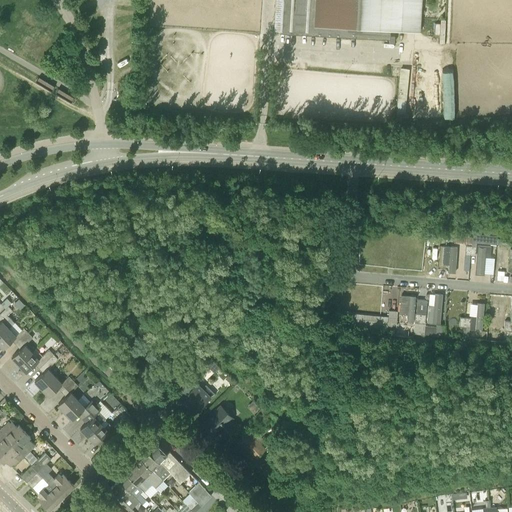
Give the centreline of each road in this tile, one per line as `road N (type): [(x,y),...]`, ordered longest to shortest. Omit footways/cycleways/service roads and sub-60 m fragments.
road 1 (residential): [(354,162),(350,274),(511,289)]
road 2 (residential): [(97,478),(155,425),(234,511)]
road 3 (tertiary): [(354,162),(175,151)]
road 4 (tertiary): [(511,172),(354,162)]
road 5 (unclassified): [(101,143),(78,34),(57,0)]
road 6 (residential): [(97,478),(0,378)]
